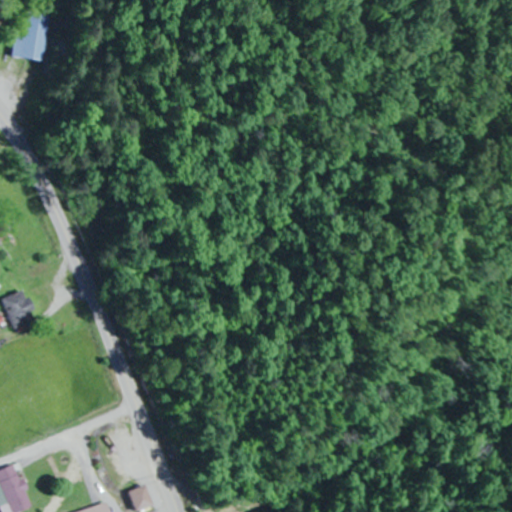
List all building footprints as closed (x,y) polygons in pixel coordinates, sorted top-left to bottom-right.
[(48,61),(52,16),(18,13),(16,33),(7,32),(5,57),(48,61)] [(0,238),(9,234),(3,222),(0,223),(0,238)] [(33,317),(18,289),(0,298),(0,305),(12,328),(33,317)] [(0,469),(0,511),(16,511),(30,506),(13,464),(0,469)] [(153,504),(146,485),(126,492),(134,511),(153,504)] [(77,511),(109,511),(107,503),(77,511)]
